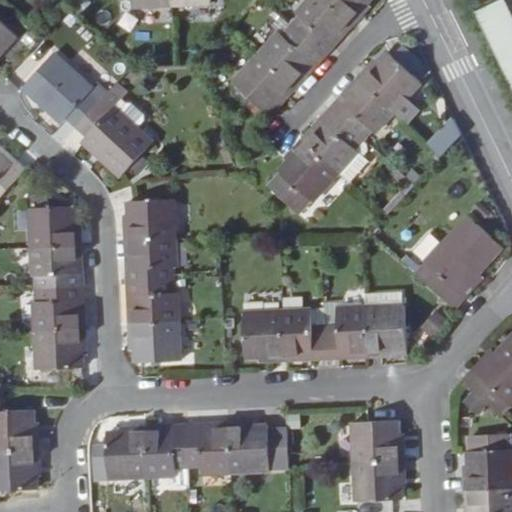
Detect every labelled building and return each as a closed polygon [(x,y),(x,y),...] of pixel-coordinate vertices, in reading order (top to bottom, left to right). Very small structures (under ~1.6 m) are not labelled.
[(325,56),(333,46),(330,43),(349,21),(325,0),(311,0),(299,14),(309,24),(300,34),(325,56)] [(356,15),(369,0),(325,0),(349,21),(353,24),(359,18),(356,15)] [(482,26),(511,12),(505,0),(502,0),(475,14),(482,26)] [(33,27),(42,36),(45,38),(59,22),(48,12),(33,27)] [(511,14),(511,12),(482,26),(488,39),(511,27),(511,14)] [(0,55),(18,36),(0,19),(0,55)] [(495,54),(511,45),(511,27),(488,39),(495,54)] [(294,84),(314,61),(318,65),(325,56),(300,34),(293,42),(282,32),(262,55),(294,84)] [(502,67),(511,62),(511,45),(495,54),(502,67)] [(392,55),(411,73),(420,63),(401,46),(392,55)] [(359,79),(363,83),(395,113),(422,82),(411,73),(392,55),(390,53),(372,72),(369,69),(359,79)] [(77,127),(101,100),(92,92),(95,89),(56,54),(25,87),(64,124),(69,119),(77,127)] [(298,87),(294,84),(262,55),(235,84),(267,113),(284,95),(288,98),(298,87)] [(509,81),(511,79),(511,62),(502,67),(509,81)] [(365,121),(378,132),(395,113),(363,83),(345,103),(341,99),(332,110),(355,132),(365,121)] [(113,88),(101,100),(77,127),(88,136),(83,140),(123,177),(128,172),(138,180),(148,167),(139,160),(154,142),(138,128),(120,112),(116,107),(124,98),(113,88)] [(120,112),(138,128),(146,120),(146,115),(133,103),(128,103),(120,112)] [(341,173),(359,152),(347,140),(355,132),(332,110),(323,119),(327,122),(308,142),(341,173)] [(454,120),(424,137),(434,155),(464,137),(454,120)] [(314,202),(341,173),(308,142),(305,140),(295,150),(298,153),(281,172),(283,174),(271,187),(300,214),(311,200),(314,202)] [(0,201),(26,172),(15,163),(12,166),(0,156),(0,201)] [(127,245),(133,245),(177,243),(175,200),(131,202),(132,230),(126,231),(127,245)] [(475,208),(487,219),(492,213),(480,201),(475,208)] [(33,248),(78,246),(83,246),(83,232),(77,233),(76,207),(31,209),(33,248)] [(418,274),(456,308),(465,297),(462,294),(504,248),(471,217),(448,241),(428,263),(418,274)] [(417,252),(428,263),(448,241),(437,231),(417,252)] [(128,283),(164,281),(164,269),(178,268),(177,243),(133,245),(134,270),(127,271),(128,283)] [(79,271),(78,246),(33,248),(34,273),(51,273),(52,285),(85,284),(85,271),(79,271)] [(181,322),(179,293),(165,293),(164,281),(128,283),(128,295),(135,294),(136,324),(181,322)] [(80,298),(86,297),(85,284),(52,285),(52,299),(36,300),(37,328),(81,326),(80,298)] [(367,294),(368,308),(407,306),(407,292),(367,294)] [(385,352),(409,351),(407,306),(368,308),(370,352),(371,357),(386,356),(385,352)] [(341,354),(370,352),(368,308),(326,310),(327,324),(329,359),(341,358),(341,354)] [(327,324),(326,310),(314,311),(315,325),(327,324)] [(329,359),(327,324),(315,325),(314,311),(286,312),(288,356),(316,355),(316,359),(329,359)] [(440,311),(424,329),(435,338),(451,320),(440,311)] [(288,356),(286,312),(245,315),(247,358),(273,356),(274,362),(288,361),(288,356)] [(181,322),(136,324),(129,324),(130,340),(136,339),(138,363),(183,361),(181,322)] [(87,326),(81,326),(37,328),(39,369),(83,367),(82,341),(88,340),(87,326)] [(511,408),(511,333),(477,373),(474,370),(464,381),(504,417),(511,408)] [(0,450),(40,448),(40,435),(35,435),(33,411),(0,412),(0,450)] [(357,463),(406,460),(405,446),(400,447),(399,421),(355,423),(357,463)] [(229,423),(230,427),(232,472),(292,469),(290,429),(270,431),(269,426),(249,427),(248,422),(229,423)] [(190,424),(192,469),(206,468),(207,473),(232,472),(230,427),(204,428),(204,423),(190,424)] [(179,469),(192,469),(190,424),(176,424),(177,430),(147,431),(149,477),(179,475),(179,469)] [(149,477),(146,427),(130,427),(130,433),(108,434),(110,479),(149,477)] [(0,491),(37,489),(36,464),(41,464),(40,448),(0,450),(0,491)] [(466,493),(471,493),(511,491),(511,449),(470,452),(470,477),(465,477),(466,493)] [(402,475),(406,474),(406,460),(357,463),(359,502),(402,500),(402,475)] [(511,511),(511,491),(471,493),(471,511),(511,511)]
